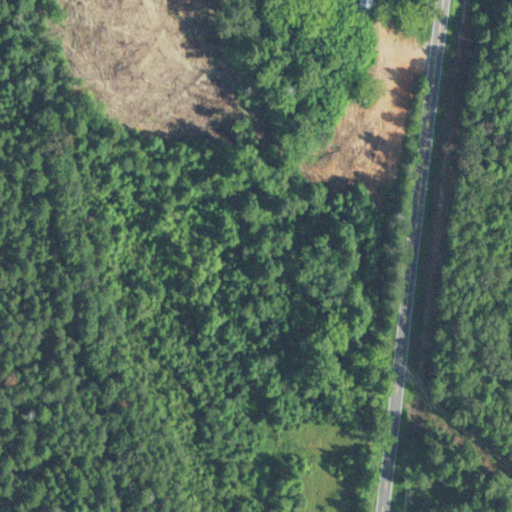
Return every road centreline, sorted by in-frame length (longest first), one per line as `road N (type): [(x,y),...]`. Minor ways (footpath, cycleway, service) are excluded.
road 1 (tertiary): [(379,511),(440,0)]
road 2 (residential): [(433,58),(390,49),(379,56),(393,122)]
